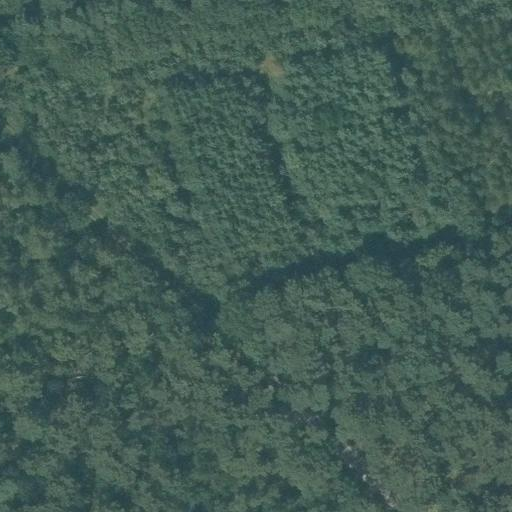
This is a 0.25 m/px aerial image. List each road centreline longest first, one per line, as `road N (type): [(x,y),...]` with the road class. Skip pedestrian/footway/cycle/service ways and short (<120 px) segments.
road 1 (track): [(0,123),(402,511)]
road 2 (track): [(299,0),(0,62)]
